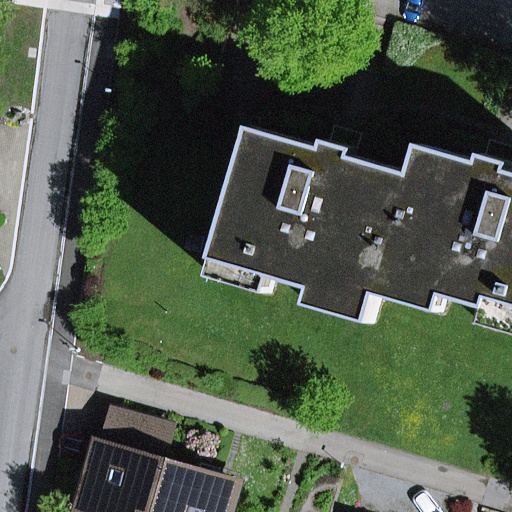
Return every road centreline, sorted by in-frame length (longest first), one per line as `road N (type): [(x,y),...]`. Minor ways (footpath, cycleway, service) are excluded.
road 1 (residential): [(511,495),(25,345)]
road 2 (residential): [(25,345),(72,0)]
road 3 (residential): [(1,511),(25,345)]
